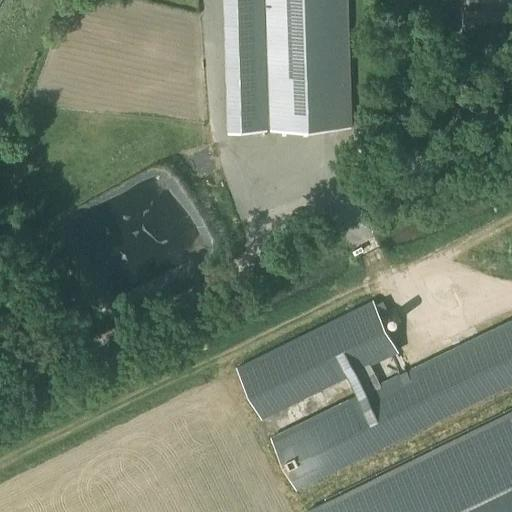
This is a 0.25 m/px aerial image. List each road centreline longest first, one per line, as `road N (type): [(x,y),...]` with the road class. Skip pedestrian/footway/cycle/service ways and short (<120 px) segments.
road 1 (track): [(0,390),(189,300),(335,190),(383,279)]
road 2 (track): [(383,279),(511,216)]
road 3 (unknown): [(210,0),(217,140)]
